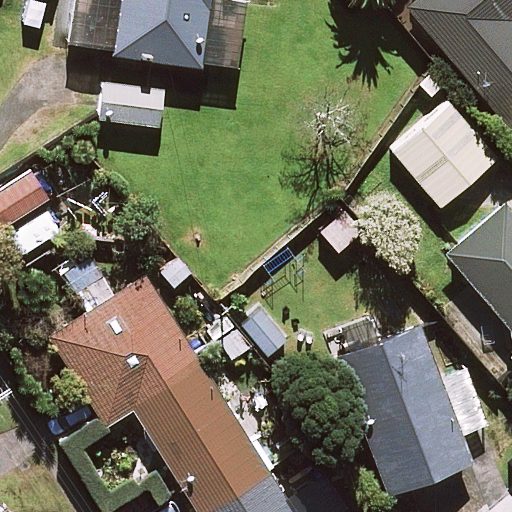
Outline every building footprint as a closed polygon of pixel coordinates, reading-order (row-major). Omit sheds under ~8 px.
[(68,0),(64,48),(225,66),(232,2),(217,0),(68,0)] [(511,18),(511,0),(411,0),(404,7),(506,127),(511,122),(511,20),(511,19),(511,18)] [(158,89),(99,83),(96,119),(155,124),(158,89)] [(492,158),(445,103),(389,150),(436,205),(492,158)] [(55,211),(28,170),(0,187),(0,225),(28,207),(38,222),(55,211)] [(511,215),(502,204),(442,253),(504,328),(511,366),(511,215)] [(361,235),(341,208),(315,228),(335,254),(361,235)] [(289,511),(141,274),(45,335),(102,426),(130,409),(194,511),(289,511)] [(221,310),(203,324),(232,360),(250,346),(221,310)] [(466,460),(413,324),(330,357),(383,493),(466,460)]
